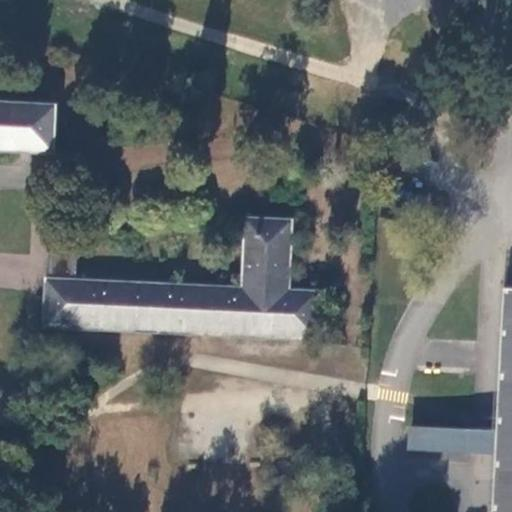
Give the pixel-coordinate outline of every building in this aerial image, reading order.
[(115,57),(127,18),(68,0),(43,0),(34,32),(115,57)] [(0,151),(54,154),(55,105),(53,105),(52,106),(0,103),(0,151)] [(298,340),(317,341),(320,292),(316,292),(316,293),(288,291),(292,222),(246,219),(242,289),(47,279),(47,278),(45,278),(43,328),(45,328),(45,326),(298,339),(298,340)] [(511,511),(511,289),(505,289),(499,428),(498,451),(494,511),(511,511)] [(472,427),(411,424),(410,447),(498,451),(499,428),(472,427)]
